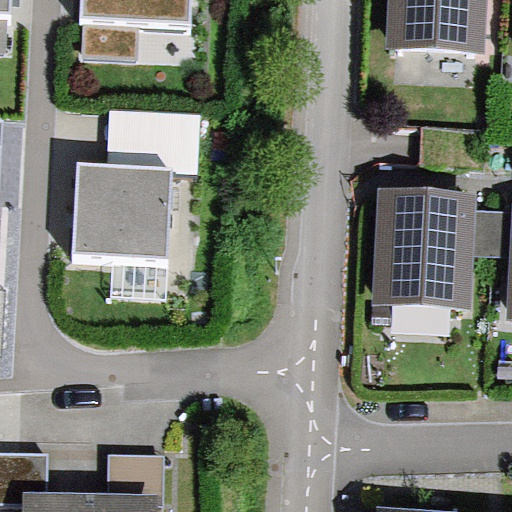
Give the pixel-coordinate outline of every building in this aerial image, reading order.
[(0,0),(0,27),(11,29),(12,0),(0,0)] [(87,64),(134,66),(135,27),(189,29),(190,0),(80,0),(80,21),(89,21),(87,64)] [(489,0),(387,0),(385,45),(485,52),(489,0)] [(117,168),(208,170),(210,118),(119,115),(117,168)] [(82,171),(75,264),(171,271),(178,178),(82,171)] [(475,191),(380,189),(378,306),(473,307),(475,191)] [(0,499),(25,501),(25,492),(47,492),(49,453),(0,452),(0,499)] [(47,492),(25,492),(25,501),(24,511),(157,511),(158,506),(166,506),(167,455),(108,455),(108,493),(80,493),(47,492)]
